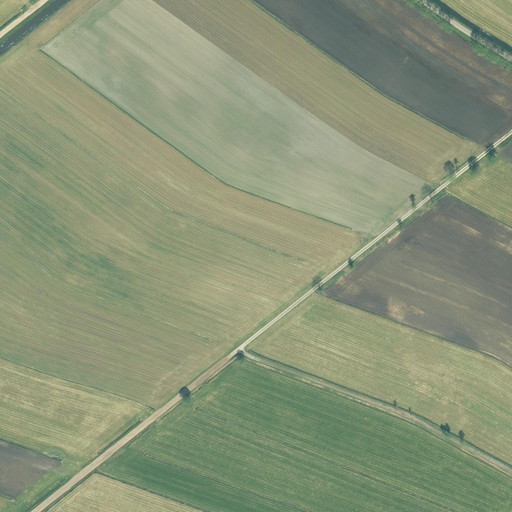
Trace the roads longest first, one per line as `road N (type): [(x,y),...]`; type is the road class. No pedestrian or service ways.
road 1 (track): [(237,348),(511,132)]
road 2 (track): [(511,471),(405,414),(253,357)]
road 3 (track): [(31,511),(237,348)]
